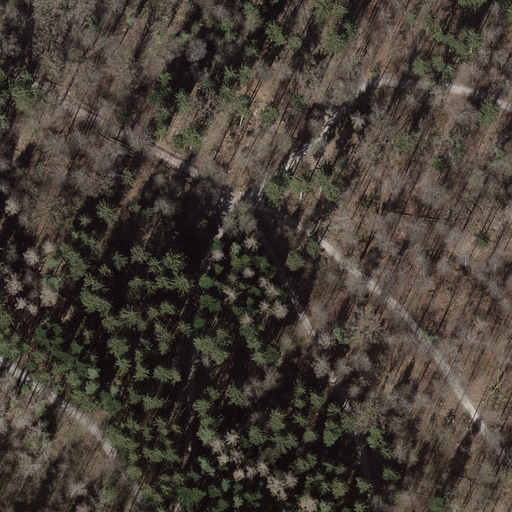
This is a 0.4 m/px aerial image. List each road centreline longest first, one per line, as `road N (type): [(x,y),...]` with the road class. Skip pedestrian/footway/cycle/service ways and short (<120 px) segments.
road 1 (track): [(242,200),(294,221),(405,314),(511,463)]
road 2 (track): [(373,511),(344,402),(242,200)]
road 3 (track): [(176,511),(197,282),(242,200)]
road 4 (track): [(242,200),(36,87),(0,55)]
road 5 (track): [(0,357),(95,429),(152,511)]
road 6 (track): [(242,200),(298,157),(362,87)]
road 7 (track): [(362,87),(455,88),(511,107)]
